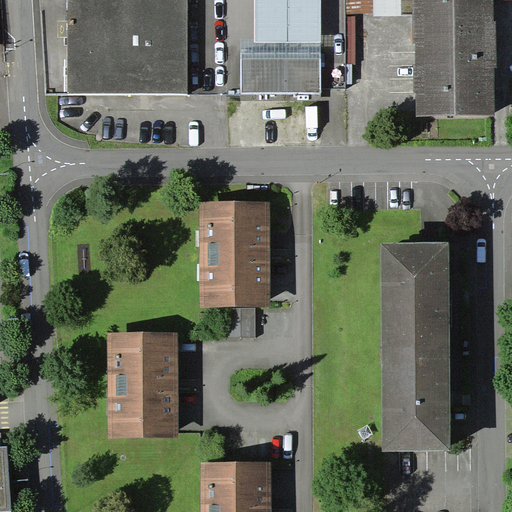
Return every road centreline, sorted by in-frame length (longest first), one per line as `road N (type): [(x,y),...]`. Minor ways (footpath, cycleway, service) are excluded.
road 1 (residential): [(34,165),(49,511)]
road 2 (residential): [(487,165),(490,511)]
road 3 (residential): [(299,165),(34,165)]
road 4 (residential): [(301,350),(217,353),(218,423),(302,422)]
road 5 (residential): [(487,165),(299,165)]
road 6 (residential): [(299,165),(301,350)]
road 7 (residential): [(23,0),(34,165)]
